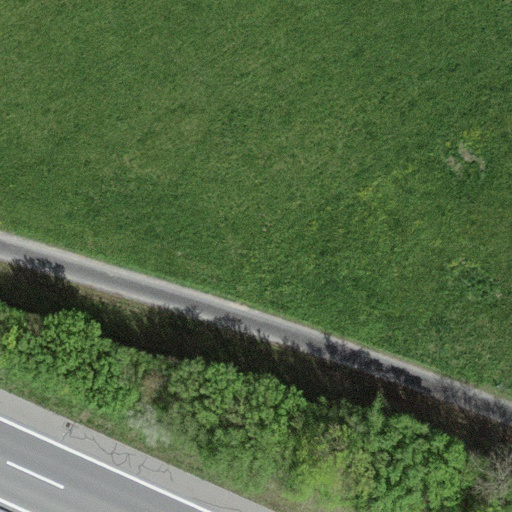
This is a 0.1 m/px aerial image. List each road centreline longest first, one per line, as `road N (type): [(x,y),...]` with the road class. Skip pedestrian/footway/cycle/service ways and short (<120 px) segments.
road 1 (track): [(511,420),(0,247)]
road 2 (motorway): [(121,511),(0,457)]
